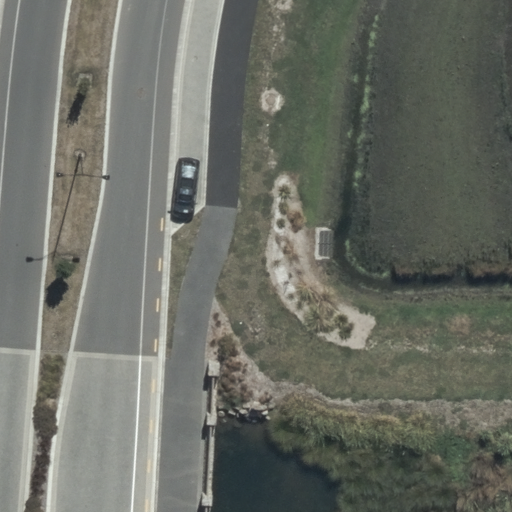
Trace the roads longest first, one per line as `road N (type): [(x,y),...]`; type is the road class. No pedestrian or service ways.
road 1 (tertiary): [(148,0),(95,511)]
road 2 (tertiary): [(0,465),(42,0)]
